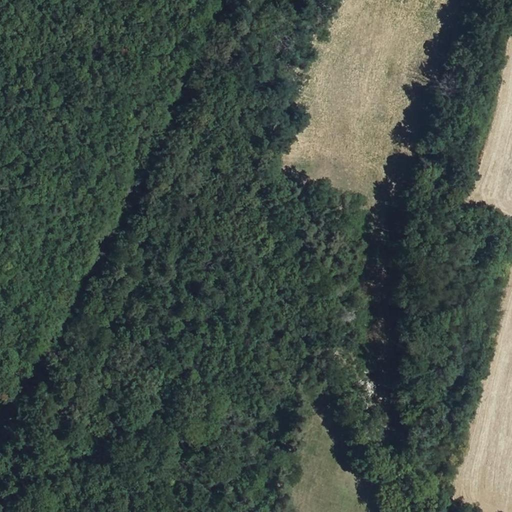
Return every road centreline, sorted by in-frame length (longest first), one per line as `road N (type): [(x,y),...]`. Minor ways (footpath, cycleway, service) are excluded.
road 1 (track): [(407,511),(325,329),(248,217),(229,91),(233,0)]
road 2 (tertiary): [(0,425),(226,0)]
